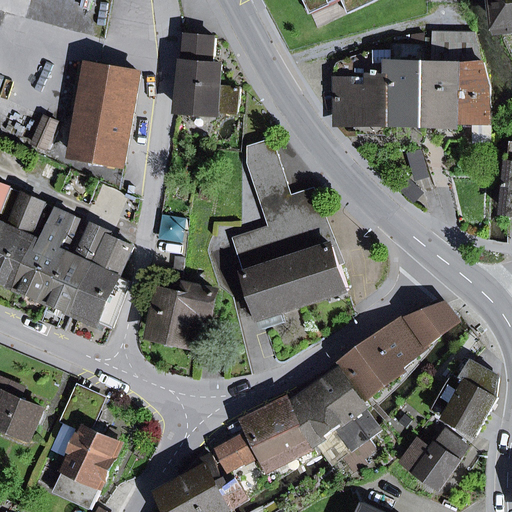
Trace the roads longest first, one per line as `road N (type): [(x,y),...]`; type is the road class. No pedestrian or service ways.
road 1 (secondary): [(233,0),(268,67),(333,158),(442,261)]
road 2 (residential): [(442,261),(348,341),(216,411)]
road 3 (residential): [(216,411),(0,318)]
road 4 (residential): [(216,411),(185,439),(139,511)]
